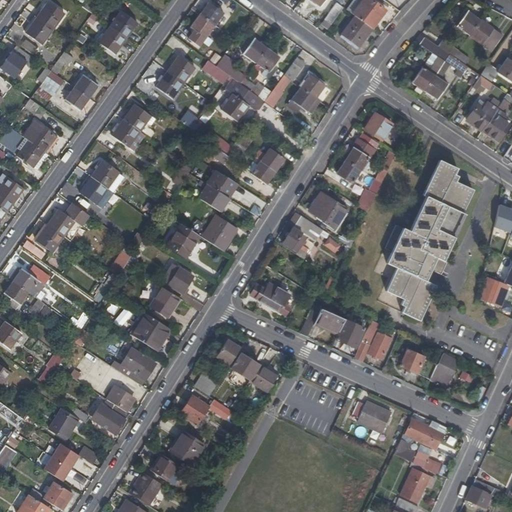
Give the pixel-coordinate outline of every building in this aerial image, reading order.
[(86,0),(81,0),(79,4),(92,14),(96,7),(86,0)] [(219,0),(209,0),(208,2),(223,13),(228,6),(219,0)] [(355,16),(372,28),(386,10),(371,0),(362,0),(352,14),(355,16)] [(36,17),(53,29),(65,13),(48,1),(36,17)] [(208,2),(199,15),(214,25),(223,13),(208,2)] [(324,19),(331,24),(343,8),(336,3),(324,19)] [(110,27),(126,39),(138,23),(121,11),(110,27)] [(457,26),(469,35),(480,20),(468,11),(457,26)] [(214,25),(199,15),(191,27),(195,30),(188,38),(199,46),(214,25)] [(359,46),(372,28),(355,16),(341,34),(359,46)] [(42,44),(53,29),(36,17),(26,32),(42,44)] [(91,19),(87,25),(94,30),(98,23),(91,19)] [(324,19),(321,24),(328,29),(331,24),(324,19)] [(480,20),(469,35),(492,51),(503,36),(480,20)] [(115,54),(126,39),(110,27),(99,42),(115,54)] [(357,49),(359,46),(341,34),(340,36),(357,49)] [(411,83),(424,91),(435,75),(444,61),(449,54),(437,46),(424,37),(420,35),(415,42),(433,54),(438,57),(428,71),(423,67),(422,67),(411,83)] [(243,54),(256,63),(267,48),(254,39),(243,54)] [(437,46),(449,54),(453,57),(458,51),(442,40),(437,46)] [(25,41),(21,47),(28,53),(33,47),(25,41)] [(225,50),(214,43),(207,52),(218,60),(225,50)] [(28,67),(34,59),(16,45),(0,67),(14,78),(24,63),(28,67)] [(267,48),(256,63),(265,70),(262,74),(265,76),(279,57),(267,48)] [(65,50),(58,59),(64,63),(66,60),(70,63),(74,56),(65,50)] [(458,51),(453,57),(466,65),(470,59),(458,51)] [(433,54),(423,67),(428,71),(438,57),(433,54)] [(444,61),(450,65),(457,70),(454,74),(460,78),(467,67),(466,65),(453,57),(449,54),(444,61)] [(179,56),(167,72),(183,83),(195,68),(179,56)] [(305,63),(297,57),(292,63),(284,75),(290,80),(292,81),(301,69),(305,63)] [(219,69),(229,76),(230,77),(240,84),(244,78),(232,69),(235,64),(227,58),(219,69)] [(489,63),(480,75),(490,82),(497,72),(511,82),(511,61),(507,58),(498,70),(489,63)] [(58,59),(50,71),(60,77),(62,73),(59,71),(64,63),(58,59)] [(435,75),(441,79),(450,65),(444,61),(435,75)] [(37,80),(41,83),(46,76),(50,71),(46,67),(37,80)] [(278,80),(284,73),(278,69),(272,76),(278,80)] [(301,69),(292,81),(297,85),(306,73),(301,69)] [(50,71),(46,76),(60,86),(64,81),(60,77),(50,71)] [(314,71),(310,76),(318,81),(321,76),(314,71)] [(183,83),(167,72),(156,87),(172,99),(183,83)] [(74,88),(89,98),(98,86),(83,75),(74,88)] [(264,102),(272,107),(283,92),(282,92),(290,80),(284,75),(268,97),(264,102)] [(435,75),(424,91),(437,100),(448,84),(441,79),(435,75)] [(480,75),(472,87),(476,89),(480,84),(488,90),(492,83),(490,82),(480,75)] [(309,76),(301,88),(316,99),(324,86),(318,81),(310,76),(309,76)] [(240,84),(230,77),(223,87),(232,95),(221,110),(237,122),(249,106),(243,103),(251,92),(240,84)] [(251,92),(264,102),(268,97),(260,92),(264,87),(257,82),(255,86),(244,78),(240,84),(251,92)] [(39,86),(36,90),(48,99),(52,95),(39,86)] [(80,111),(89,98),(74,88),(65,100),(80,111)] [(170,115),(177,106),(152,88),(146,97),(170,115)] [(311,114),(320,102),(316,99),(301,88),(288,106),(292,109),(296,104),(311,114)] [(40,118),(46,110),(30,99),(24,107),(40,118)] [(466,119),(482,130),(494,113),(477,102),(466,119)] [(123,120),(139,132),(150,116),(134,104),(123,120)] [(203,106),(198,119),(207,123),(212,110),(203,106)] [(189,113),(182,123),(190,129),(197,119),(189,113)] [(392,124),(375,113),(364,129),(381,140),(392,124)] [(494,113),(482,130),(498,141),(509,125),(494,113)] [(297,126),(302,120),(294,114),(290,120),(297,126)] [(297,126),(308,133),(313,126),(302,118),(302,120),(297,126)] [(128,146),(139,132),(123,120),(119,125),(117,123),(110,133),(128,146)] [(27,140),(43,152),(55,136),(39,124),(27,140)] [(32,167),(43,152),(27,140),(9,127),(2,137),(20,150),(16,155),(32,167)] [(205,139),(209,142),(225,143),(210,132),(205,139)] [(358,139),(344,160),(361,170),(374,149),(358,139)] [(225,143),(209,142),(226,155),(230,149),(231,147),(225,143)] [(231,147),(230,149),(241,156),(245,150),(235,143),(231,147)] [(260,161),(275,172),(284,159),(269,149),(260,161)] [(388,168),(395,155),(388,152),(381,165),(388,168)] [(352,183),(361,170),(344,160),(336,173),(352,183)] [(102,161),(91,177),(107,189),(119,173),(102,161)] [(267,184),(275,172),(260,161),(251,173),(267,184)] [(189,171),(191,169),(185,165),(173,183),(179,187),(180,184),(189,171)] [(458,171),(439,165),(424,198),(427,199),(410,234),(397,227),(386,251),(392,254),(387,265),(397,270),(386,293),(404,301),(401,307),(403,308),(400,314),(418,322),(435,288),(426,283),(431,272),(437,261),(444,264),(466,217),(462,216),(473,193),(456,184),(458,179),(455,177),(458,171)] [(381,168),(375,179),(382,184),(388,171),(381,168)] [(207,182),(207,183),(229,196),(237,183),(215,169),(207,182)] [(107,189),(91,177),(80,192),(102,208),(113,193),(107,189)] [(368,213),(382,184),(375,179),(370,191),(367,190),(364,197),(367,198),(363,204),(359,202),(356,206),(368,213)] [(207,183),(199,196),(220,210),(229,196),(207,183)] [(0,207),(6,212),(18,196),(2,184),(0,186),(0,207)] [(335,204),(321,194),(310,210),(318,216),(317,217),(334,229),(347,209),(337,201),(335,204)] [(81,226),(89,216),(72,203),(64,214),(58,209),(46,225),(63,237),(74,221),(81,226)] [(511,225),(511,211),(498,207),(494,228),(509,233),(511,225)] [(155,223),(162,211),(157,209),(150,219),(155,223)] [(202,236),(223,249),(237,228),(216,215),(202,236)] [(321,229),(301,216),(283,244),(297,253),(308,237),(313,241),(321,229)] [(144,237),(155,223),(150,219),(149,219),(139,233),(143,235),(144,237)] [(198,234),(179,222),(165,243),(184,255),(198,234)] [(52,252),(63,237),(46,225),(35,240),(52,252)] [(140,244),(144,237),(143,235),(134,248),(136,250),(140,244)] [(351,248),(354,242),(343,235),(339,241),(351,248)] [(335,254),(341,245),(329,237),(323,246),(335,254)] [(27,241),(23,247),(41,260),(45,254),(27,241)] [(136,250),(127,263),(131,266),(144,246),(140,244),(136,250)] [(120,250),(109,270),(118,275),(129,256),(120,250)] [(437,261),(431,272),(442,277),(447,266),(444,264),(437,261)] [(511,263),(503,282),(511,286),(511,263)] [(203,264),(198,271),(209,278),(213,271),(203,264)] [(179,278),(184,269),(179,266),(174,275),(179,278)] [(22,269),(13,281),(14,282),(23,270),(22,269)] [(171,285),(182,292),(193,275),(184,269),(179,278),(174,275),(172,274),(171,274),(169,273),(165,280),(170,284),(171,285)] [(23,270),(14,282),(28,292),(33,287),(39,291),(44,285),(23,270)] [(109,290),(118,277),(112,273),(94,300),(100,304),(109,290)] [(329,288),(331,289),(336,280),(331,276),(327,281),(330,286),(329,288)] [(496,278),(491,276),(482,298),(495,303),(500,291),(503,284),(495,281),(496,278)] [(14,282),(13,281),(4,292),(6,294),(14,282)] [(14,282),(6,294),(12,298),(7,304),(16,310),(28,292),(14,282)] [(276,292),(277,289),(269,284),(265,291),(256,286),(250,295),(280,313),(288,299),(276,292)] [(179,296),(162,286),(149,306),(167,317),(180,297),(179,296)] [(190,289),(186,295),(195,300),(199,294),(190,289)] [(495,303),(500,306),(506,293),(500,291),(495,303)] [(180,297),(200,310),(203,305),(195,300),(186,295),(182,292),(179,296),(180,297)] [(36,316),(38,313),(44,304),(38,299),(30,311),(36,316)] [(45,318),(51,309),(44,304),(38,313),(45,318)] [(300,334),(308,338),(314,325),(319,314),(312,309),(300,334)] [(364,329),(321,310),(319,314),(314,325),(337,336),(336,340),(355,349),(364,329)] [(84,327),(90,318),(84,313),(78,322),(84,327)] [(140,327),(139,327),(134,335),(154,347),(161,335),(164,336),(169,328),(148,314),(140,327)] [(148,314),(147,314),(139,327),(140,327),(148,314)] [(361,362),(379,324),(371,320),(354,359),(361,362)] [(21,333),(5,321),(0,327),(0,341),(9,349),(21,333)] [(82,331),(74,341),(79,345),(88,332),(83,329),(82,331)] [(396,342),(400,333),(393,330),(391,334),(393,336),(391,340),(396,342)] [(382,360),(391,340),(377,333),(368,354),(375,357),(377,358),(382,360)] [(156,348),(164,336),(161,335),(154,347),(156,348)] [(215,357),(229,366),(240,348),(226,339),(215,357)] [(114,359),(110,364),(128,375),(141,384),(156,362),(130,347),(120,363),(114,359)] [(430,379),(436,365),(423,359),(424,358),(407,350),(406,353),(401,351),(397,360),(401,362),(400,366),(406,369),(405,372),(409,374),(411,371),(417,373),(430,379)] [(57,367),(63,358),(56,352),(48,363),(56,369),(57,367)] [(249,380),(259,366),(241,354),(231,369),(249,380)] [(445,384),(458,360),(455,359),(453,361),(443,356),(434,372),(440,375),(437,380),(445,384)] [(0,387),(11,372),(0,364),(0,387)] [(249,381),(270,395),(279,380),(259,366),(249,380),(249,381)] [(73,369),(69,375),(76,379),(80,374),(73,369)] [(462,371),(458,378),(469,384),(473,378),(462,371)] [(204,373),(195,386),(209,396),(218,382),(204,373)] [(419,380),(428,384),(430,379),(417,373),(419,380)] [(115,385),(106,399),(125,411),(134,398),(115,385)] [(198,424),(209,407),(192,396),(181,413),(198,424)] [(103,404),(98,412),(120,426),(129,413),(125,411),(106,399),(103,404)] [(226,418),(231,410),(230,410),(214,399),(209,407),(226,418)] [(237,400),(232,408),(236,410),(241,403),(237,400)] [(352,417),(359,420),(358,423),(383,434),(392,414),(368,402),(366,405),(359,402),(352,417)] [(25,415),(26,413),(14,403),(10,409),(13,411),(14,412),(22,419),(25,415)] [(13,411),(10,409),(3,404),(0,408),(0,411),(8,418),(13,411)] [(69,412),(78,418),(85,422),(88,418),(72,408),(69,412)] [(69,412),(65,410),(52,430),(65,438),(78,418),(69,412)] [(19,425),(22,419),(14,412),(10,418),(19,425)] [(120,426),(98,412),(94,418),(102,423),(101,425),(115,434),(120,426)] [(25,415),(22,419),(30,424),(33,420),(25,415)] [(439,425),(431,421),(429,427),(412,419),(405,435),(412,439),(429,447),(432,442),(438,445),(445,431),(438,427),(439,425)] [(503,434),(502,437),(498,445),(511,451),(511,429),(507,427),(503,434)] [(204,446),(183,432),(170,452),(191,466),(204,446)] [(8,436),(5,446),(15,450),(19,440),(8,436)] [(404,442),(400,440),(393,454),(412,463),(415,456),(400,449),(404,442)] [(432,442),(429,447),(436,450),(438,445),(432,442)] [(78,454),(61,444),(44,470),(62,482),(79,455),(78,454)] [(0,476),(14,452),(2,445),(0,448),(0,476)] [(83,447),(78,454),(79,455),(91,463),(96,455),(83,447)] [(167,482),(178,465),(163,456),(152,473),(167,482)] [(423,459),(419,466),(438,475),(441,468),(423,459)] [(425,485),(430,476),(413,468),(400,496),(416,503),(425,485)] [(149,506),(163,485),(143,472),(130,493),(149,506)] [(435,479),(430,476),(425,485),(430,487),(435,479)] [(475,480),(466,499),(484,508),(490,494),(496,497),(498,492),(499,490),(475,480)] [(61,510),(72,493),(53,482),(42,498),(61,510)] [(48,511),(50,509),(28,495),(17,511),(48,511)] [(144,511),(125,499),(116,511),(144,511)] [(398,499),(395,505),(409,511),(416,511),(418,508),(398,499)]
